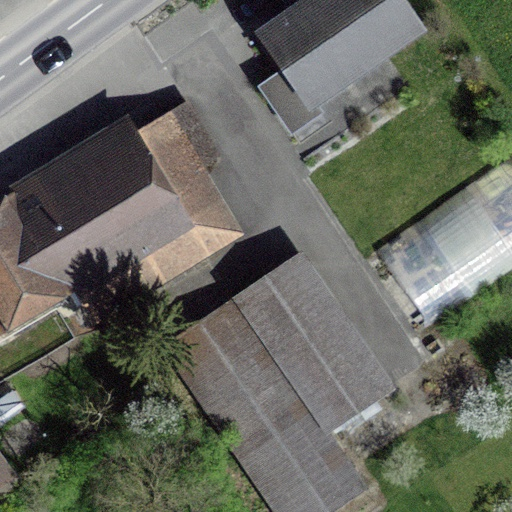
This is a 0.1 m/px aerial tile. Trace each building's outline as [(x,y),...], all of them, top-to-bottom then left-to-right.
[(414,27),(395,0),(285,0),(296,16),(267,36),(310,99),(414,27)] [(79,286),(99,319),(234,236),(193,168),(218,153),(188,104),(0,217),(0,319),(65,279),(72,290),(79,286)] [(430,322),(511,266),(511,155),(382,242),(411,284),(406,287),(430,322)] [(288,264),(233,301),(322,432),(377,395),(288,264)] [(322,432),(233,301),(167,346),(279,511),(326,511),(361,489),(322,432)] [(177,327),(169,319),(159,322),(156,332),(163,339),(173,337),(177,327)]
